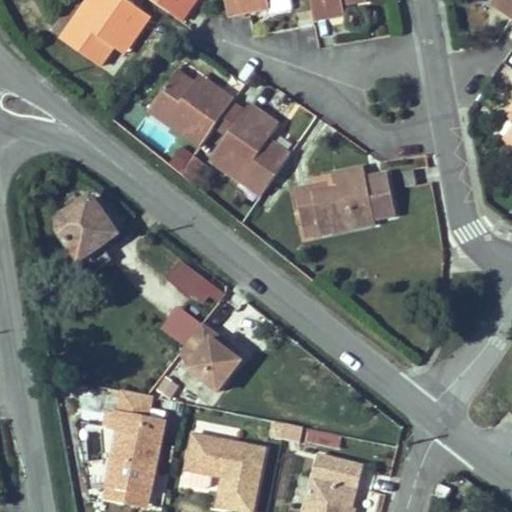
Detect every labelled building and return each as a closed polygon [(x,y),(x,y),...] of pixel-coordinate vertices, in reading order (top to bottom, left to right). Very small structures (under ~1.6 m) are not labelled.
[(124,54),(149,18),(125,0),(74,0),(56,28),(62,33),(60,38),(99,67),(115,47),(124,54)] [(148,0),(180,23),(195,0),(148,0)] [(265,0),(224,0),(228,16),(260,10),(258,1),(265,0)] [(367,0),(366,0),(310,0),(314,20),(344,14),(342,5),(367,0)] [(511,0),(501,0),(506,3),(500,10),(511,18),(511,0)] [(215,128),(233,103),(206,84),(202,91),(176,74),(149,112),(200,149),(215,128)] [(227,137),(245,111),(233,103),(215,128),(227,137)] [(289,157),(267,142),(277,127),(249,107),(245,111),(227,137),(210,162),(239,182),(244,175),(265,191),(289,157)] [(191,156),(180,148),(170,164),(180,172),(191,156)] [(195,189),(210,168),(195,157),(181,177),(195,189)] [(392,216),(385,175),(366,179),(365,170),(334,176),(335,189),(314,193),(312,188),(295,192),(302,225),(318,222),(320,234),(374,224),(374,220),(392,216)] [(416,187),(413,173),(405,175),(407,188),(416,187)] [(265,191),(244,175),(239,182),(261,197),(265,191)] [(396,215),(388,175),(385,175),(392,216),(396,215)] [(115,236),(89,198),(63,218),(61,220),(59,222),(59,224),(58,226),(59,230),(59,232),(60,235),(63,240),(88,277),(111,261),(102,246),(115,236)] [(320,234),(318,222),(302,225),(305,237),(320,234)] [(201,282),(177,263),(164,281),(188,300),(190,296),(201,282)] [(226,299),(201,282),(190,296),(203,305),(209,297),(221,306),(226,299)] [(242,359),(209,334),(214,330),(205,321),(201,322),(179,305),(160,328),(179,343),(183,367),(218,393),(242,359)] [(256,331),(233,313),(228,320),(241,330),(237,334),(248,342),(256,331)] [(80,371),(82,360),(61,355),(57,374),(78,379),(80,371)] [(90,380),(91,373),(80,371),(78,379),(90,380)] [(121,390),(117,411),(151,417),(154,395),(121,390)] [(141,511),(147,511),(167,420),(151,417),(117,411),(110,410),(108,427),(119,429),(104,504),(141,511)] [(301,443),(304,427),(274,421),(271,437),(301,443)] [(338,448),(341,435),(310,428),(307,441),(338,448)] [(231,511),(252,511),(267,446),(191,430),(186,472),(215,478),(216,473),(222,475),(215,509),(231,511)] [(351,511),(365,464),(320,453),(304,511),(351,511)]
